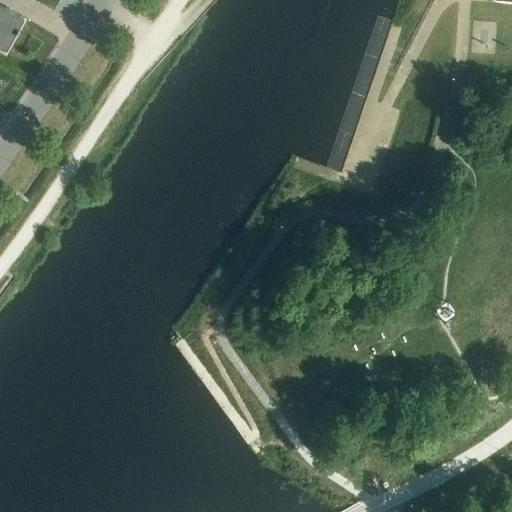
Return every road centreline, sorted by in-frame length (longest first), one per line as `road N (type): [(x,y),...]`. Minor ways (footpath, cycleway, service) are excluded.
road 1 (track): [(0,264),(97,131),(176,0)]
road 2 (tertiary): [(0,157),(99,0)]
